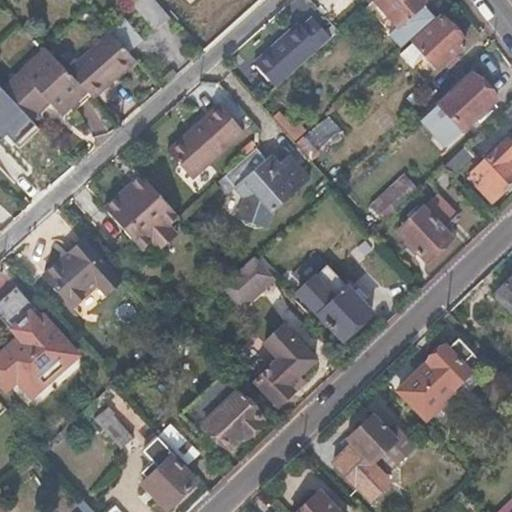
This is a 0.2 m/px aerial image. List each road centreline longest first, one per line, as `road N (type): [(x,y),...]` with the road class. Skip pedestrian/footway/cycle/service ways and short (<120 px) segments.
road 1 (residential): [(511,227),(214,511)]
road 2 (residential): [(0,246),(275,0)]
